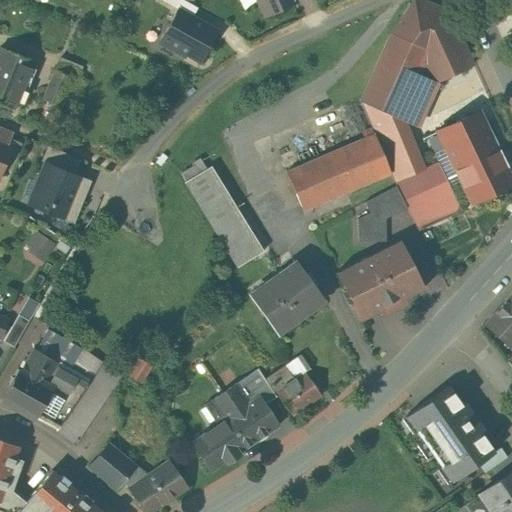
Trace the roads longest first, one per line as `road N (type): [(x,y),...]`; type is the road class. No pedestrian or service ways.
road 1 (residential): [(379,0),(258,53),(201,94),(145,153),(137,203)]
road 2 (secondary): [(217,511),(343,427),(443,326)]
road 3 (residential): [(124,511),(0,419)]
